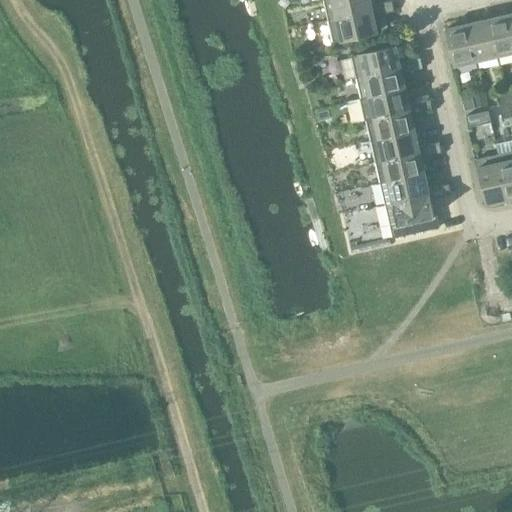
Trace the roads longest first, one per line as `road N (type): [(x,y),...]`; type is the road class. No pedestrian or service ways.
road 1 (track): [(205,511),(80,104),(53,45),(16,0)]
road 2 (residential): [(511,218),(477,221),(469,207),(431,31),(416,14)]
